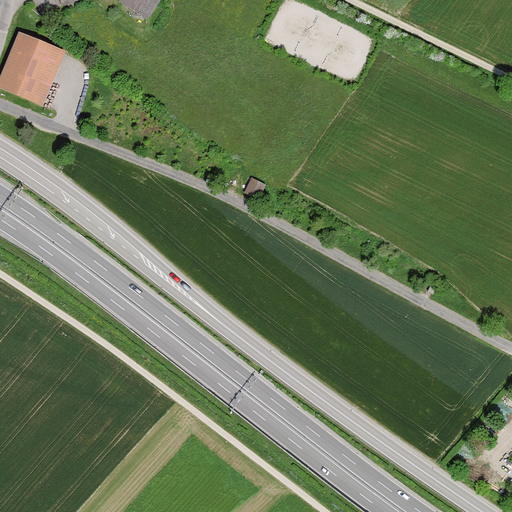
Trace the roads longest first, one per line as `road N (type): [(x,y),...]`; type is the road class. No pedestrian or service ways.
road 1 (secondary): [(487,511),(252,348),(0,152)]
road 2 (residential): [(511,348),(209,182),(0,102)]
road 3 (motorway): [(421,511),(0,194)]
road 4 (motorway): [(0,219),(385,511)]
road 5 (track): [(0,274),(326,511)]
road 6 (track): [(511,78),(351,0)]
